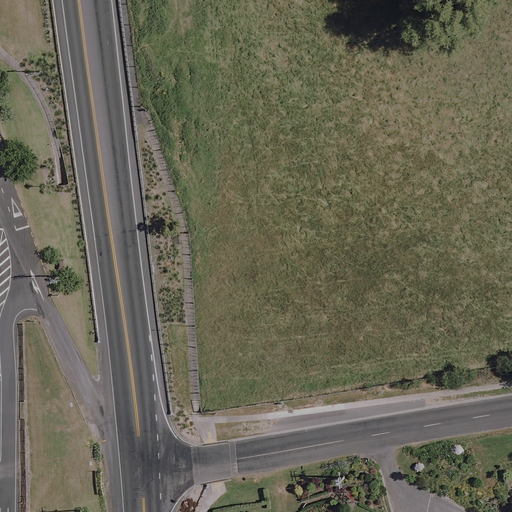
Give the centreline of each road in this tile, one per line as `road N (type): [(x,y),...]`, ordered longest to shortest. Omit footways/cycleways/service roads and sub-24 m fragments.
road 1 (trunk): [(78,0),(142,470)]
road 2 (unclassified): [(142,470),(511,413)]
